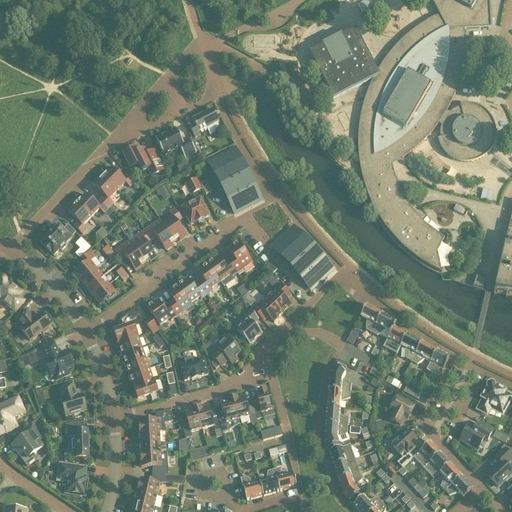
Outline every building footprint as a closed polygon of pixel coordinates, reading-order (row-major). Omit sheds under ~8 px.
[(392,169),(392,166),(401,160),(402,159),(404,158),(405,157),(408,155),(412,152),(417,148),(419,146),(422,143),(426,139),(428,137),(430,135),(433,131),(435,129),(438,125),(441,127),(440,128),(440,130),(440,131),(440,133),(440,134),(440,136),(440,137),(440,139),(437,140),(442,151),(443,153),(444,154),(446,155),(447,157),(450,158),(451,159),(454,161),(455,161),(457,162),(460,163),(462,163),(465,163),(466,163),(468,163),(471,163),(474,162),(476,162),(479,161),(480,160),(482,159),(483,158),(485,156),(487,155),(489,153),(490,152),(491,151),(491,149),(492,148),(493,146),(494,143),(495,140),(495,138),(496,136),(496,135),(496,133),(496,132),(495,130),(495,128),(495,126),(494,125),(494,123),(493,122),(492,120),(491,119),(490,117),(488,115),(487,113),(486,112),(484,111),(482,109),(480,108),(478,107),(476,106),(473,106),(470,105),(468,105),(467,105),(465,105),(463,105),(461,105),(460,105),(460,108),(458,108),(455,110),(454,110),(452,112),(451,112),(449,114),(446,112),(450,105),(451,102),(453,98),(454,95),(456,91),(457,87),(459,82),(460,79),(460,77),(461,75),(462,72),(462,69),(463,65),(463,61),(464,57),(464,54),(465,50),(465,46),(465,42),(465,38),(465,35),(464,35),(464,32),(464,30),(491,29),(489,0),(431,0),(439,15),(435,17),(432,19),(429,20),(426,22),(420,26),(417,28),(412,32),(407,36),(404,38),(402,40),(397,45),(395,48),(392,50),(390,53),(386,58),(384,61),(380,66),(379,69),(377,72),(355,30),(342,37),(341,35),(321,45),(322,47),(309,54),(333,100),(373,79),(371,82),(370,86),(369,89),(367,92),(366,95),(365,98),(364,101),(363,104),(362,108),(361,111),(361,114),(360,118),(359,121),(359,124),(358,128),(358,131),(358,134),(358,138),(358,141),(358,144),(358,148),(358,151),(358,155),(358,158),(359,161),(359,165),(360,168),(360,171),(361,174),(362,178),(363,181),(363,184),(365,187),(366,191),(367,194),(368,197),(369,200),(371,203),(372,206),(374,209),(375,212),(377,215),(379,218),(380,221),(382,224),(384,226),(386,229),(388,232),(390,234),(393,237),(395,239),(397,242),(400,244),(402,247),(404,249),(410,253),(412,255),(415,258),(420,261),(423,263),(429,267),(435,270),(441,273),(436,252),(444,239),(432,231),(426,225),(423,223),(420,220),(418,217),(416,215),(413,212),(410,207),(408,205),(407,203),(404,198),(402,194),(400,191),(398,187),(397,183),(396,180),(394,176),(393,171),(392,169)] [(359,3),(362,13),(368,11),(365,2),(359,3)] [(219,122),(212,110),(192,121),(194,125),(189,128),(194,139),(200,136),(198,133),(219,122)] [(182,143),(176,130),(155,141),(164,156),(166,160),(181,152),(184,159),(196,153),(189,140),(182,143)] [(139,152),(136,147),(126,153),(134,168),(138,166),(142,174),(153,168),(155,172),(163,168),(154,151),(144,156),(142,151),(139,152)] [(261,201),(234,149),(208,163),(235,215),(261,201)] [(111,169),(103,178),(117,192),(125,184),(130,188),(134,183),(126,175),(122,179),(111,169)] [(109,200),(117,192),(103,178),(99,182),(97,180),(92,185),(96,188),(104,197),(100,201),(108,210),(112,213),(116,209),(113,205),(109,200)] [(201,190),(195,180),(185,186),(190,196),(201,190)] [(209,192),(204,182),(198,184),(204,195),(209,192)] [(164,186),(158,190),(164,201),(170,198),(164,186)] [(490,202),(493,191),(481,188),(479,199),(490,202)] [(96,205),(85,195),(77,204),(91,218),(99,210),(104,214),(108,210),(100,201),(96,205)] [(209,216),(200,199),(182,209),(190,226),(203,220),(203,219),(209,216)] [(83,227),(91,218),(77,204),(68,213),(78,223),(74,227),(83,236),(87,231),(83,227)] [(173,219),(163,226),(174,242),(179,239),(180,241),(186,237),(176,223),(181,220),(174,210),(169,214),(173,219)] [(500,269),(499,269),(494,293),(493,294),(494,295),(494,293),(506,295),(505,297),(506,297),(506,295),(511,295),(511,211),(500,266),(501,266),(500,270),(499,270),(500,269)] [(150,227),(144,231),(151,241),(156,237),(166,251),(171,247),(170,245),(174,242),(163,226),(159,221),(150,227)] [(63,231),(59,227),(53,233),(52,232),(51,233),(51,234),(49,237),(48,236),(48,237),(47,238),(41,244),(45,248),(44,249),(49,254),(50,253),(53,257),(60,250),(61,252),(66,247),(65,245),(71,239),(71,238),(75,234),(68,226),(63,231)] [(311,291),(333,271),(293,228),(271,248),(311,291)] [(156,258),(146,244),(151,241),(144,231),(134,238),(133,236),(128,239),(133,246),(133,247),(144,263),(148,260),(150,262),(156,258)] [(81,239),(75,245),(80,250),(75,254),(79,259),(84,254),(90,248),(81,239)] [(227,251),(234,260),(229,264),(237,274),(238,277),(244,273),(242,270),(252,263),(238,243),(227,251)] [(140,266),(144,263),(133,247),(128,250),(124,245),(114,252),(121,262),(126,258),(135,272),(141,268),(140,266)] [(114,255),(111,251),(105,255),(108,259),(114,255)] [(95,269),(100,265),(95,259),(95,258),(91,252),(80,260),(84,266),(74,274),(80,282),(96,270),(95,269)] [(114,255),(108,259),(112,264),(117,259),(114,255)] [(231,278),(237,274),(229,264),(224,267),(217,258),(207,265),(220,283),(230,276),(231,278)] [(277,270),(268,261),(264,265),(273,274),(277,270)] [(197,273),(204,282),(199,285),(206,296),(212,292),(211,290),(220,283),(207,265),(197,273)] [(120,278),(125,274),(121,269),(116,273),(120,278)] [(96,270),(80,282),(87,290),(102,277),(96,270)] [(129,279),(125,274),(120,278),(123,283),(129,279)] [(93,298),(109,285),(102,277),(87,290),(93,298)] [(267,282),(274,290),(280,284),(272,277),(267,282)] [(476,277),(473,287),(482,290),(485,280),(476,277)] [(18,297),(21,293),(14,288),(13,289),(6,283),(5,281),(4,279),(2,279),(0,279),(0,300),(0,301),(15,313),(24,302),(18,297)] [(194,289),(187,280),(177,287),(191,307),(190,305),(200,298),(201,300),(206,296),(199,285),(194,289)] [(100,306),(116,294),(109,285),(93,298),(100,306)] [(276,291),(268,299),(282,315),(291,307),(284,299),(288,294),(280,285),(274,290),(276,291)] [(169,307),(176,318),(191,307),(177,287),(167,294),(174,303),(169,307)] [(273,324),(282,315),(268,299),(259,308),(257,306),(252,311),(261,320),(266,316),(273,324)] [(235,305),(240,310),(244,306),(240,301),(235,305)] [(171,322),(176,318),(169,307),(164,311),(157,302),(147,309),(159,327),(169,319),(171,322)] [(207,304),(211,311),(211,314),(213,317),(218,314),(216,310),(211,302),(207,304)] [(219,313),(225,309),(222,304),(216,308),(219,313)] [(366,331),(371,334),(382,314),(381,314),(367,306),(367,305),(360,318),(360,319),(361,318),(368,322),(366,331)] [(48,330),(47,329),(50,327),(42,315),(33,322),(31,319),(32,318),(26,311),(16,319),(23,329),(21,331),(30,342),(42,333),(42,334),(48,330)] [(248,321),(236,332),(249,346),(262,335),(253,325),(258,321),(250,312),(244,317),(248,321)] [(382,314),(371,334),(376,337),(383,330),(390,334),(394,328),(397,322),(382,314)] [(152,336),(158,332),(148,317),(142,322),(152,336)] [(195,326),(197,329),(203,324),(199,319),(195,322),(195,326)] [(11,329),(7,324),(2,328),(5,333),(11,329)] [(114,334),(119,346),(138,339),(133,327),(114,334)] [(396,355),(399,348),(400,347),(407,335),(406,334),(406,335),(394,328),(390,334),(383,348),(396,355)] [(406,360),(411,363),(422,343),(422,342),(421,343),(407,335),(400,347),(408,351),(406,360)] [(156,345),(160,341),(157,336),(152,340),(156,345)] [(165,342),(170,349),(177,344),(172,337),(165,342)] [(355,340),(350,337),(347,343),(352,345),(355,340)] [(241,354),(226,338),(215,348),(218,351),(211,358),(213,359),(211,362),(213,367),(216,370),(220,366),(221,367),(228,361),(232,366),(237,361),(236,359),(241,354)] [(121,357),(141,350),(138,339),(119,346),(121,352),(119,353),(121,357)] [(160,341),(156,345),(159,350),(164,346),(160,341)] [(422,343),(411,363),(416,366),(423,359),(430,363),(431,363),(437,351),(436,351),(422,343)] [(66,352),(59,355),(54,344),(41,350),(47,361),(44,362),(51,377),(54,376),(56,382),(69,376),(66,370),(73,367),(71,363),(73,362),(70,356),(68,357),(66,352)] [(124,367),(145,360),(141,350),(121,357),(122,357),(124,362),(123,363),(124,367)] [(376,358),(379,352),(373,350),(371,355),(376,358)] [(437,351),(431,363),(430,363),(426,371),(439,378),(450,358),(450,357),(449,358),(437,351)] [(31,366),(27,357),(21,360),(25,369),(31,366)] [(128,377),(149,370),(145,360),(124,367),(126,371),(127,371),(129,377),(128,377)] [(187,362),(187,364),(180,366),(184,382),(191,380),(191,381),(200,379),(200,378),(207,376),(203,360),(195,362),(195,360),(187,362)] [(327,391),(351,393),(350,393),(351,385),(342,381),(345,375),(346,375),(346,374),(344,373),(346,368),(338,364),(335,369),(333,368),(329,377),(328,391),(327,391)] [(133,387),(152,380),(149,370),(128,377),(129,382),(131,381),(133,387)] [(172,374),(166,376),(168,389),(175,387),(172,374)] [(157,393),(152,380),(133,387),(138,400),(157,393)] [(375,388),(378,383),(373,380),(370,385),(375,388)] [(76,397),(72,385),(59,389),(63,401),(61,402),(62,406),(60,406),(62,413),(64,413),(65,417),(73,414),(74,416),(79,415),(79,413),(86,411),(82,396),(76,397)] [(495,408),(504,413),(511,397),(504,393),(505,392),(503,390),(499,388),(493,386),(493,385),(488,385),(487,387),(488,387),(481,399),(483,400),(477,410),(486,415),(487,415),(485,414),(490,404),(496,407),(495,408)] [(412,397),(415,392),(406,387),(403,393),(412,397)] [(256,395),(259,406),(253,407),(255,416),(256,421),(263,419),(262,414),(273,411),(268,392),(266,392),(266,391),(261,392),(261,393),(256,395)] [(326,408),(340,410),(340,409),(340,403),(350,400),(350,393),(351,393),(327,391),(328,392),(327,408),(326,408)] [(390,410),(393,412),(388,420),(400,426),(404,418),(407,420),(414,407),(397,397),(390,410)] [(232,400),(238,421),(255,416),(253,407),(247,409),(246,404),(244,398),(237,400),(237,398),(232,400)] [(0,407),(0,436),(6,434),(7,435),(16,428),(10,415),(22,409),(17,399),(0,407)] [(238,421),(232,400),(227,401),(228,403),(220,404),(223,415),(217,417),(219,423),(221,430),(222,435),(239,425),(238,421)] [(201,410),(201,408),(196,409),(202,430),(213,427),(214,432),(221,430),(219,423),(217,417),(211,418),(209,408),(201,410)] [(325,425),(325,426),(348,427),(347,427),(348,421),(339,416),(340,410),(326,408),(326,409),(325,425)] [(192,411),(192,412),(179,416),(185,440),(192,438),(191,433),(202,430),(196,409),(192,411)] [(156,421),(138,422),(139,434),(159,433),(166,433),(164,425),(172,423),(169,411),(156,415),(156,421)] [(372,436),(384,433),(381,421),(369,425),(372,436)] [(88,435),(88,432),(87,432),(87,422),(66,426),(66,436),(74,435),(75,441),(72,441),(72,451),(75,451),(75,459),(89,459),(88,435)] [(38,442),(43,439),(32,425),(12,440),(23,454),(19,457),(26,468),(37,460),(34,455),(43,448),(38,442)] [(348,428),(348,427),(325,426),(324,440),(327,449),(327,450),(340,445),(340,444),(340,445),(337,438),(347,435),(347,428),(348,428)] [(474,432),(467,428),(460,441),(477,451),(480,446),(484,448),(491,433),(479,426),(477,431),(474,432)] [(357,435),(359,429),(349,427),(348,433),(357,435)] [(280,437),(283,436),(280,428),(269,431),(270,432),(272,439),(280,437)] [(400,440),(398,437),(391,444),(393,446),(392,447),(403,459),(397,464),(402,469),(412,459),(408,455),(414,449),(411,446),(416,441),(414,439),(415,438),(411,433),(410,435),(408,432),(400,440)] [(496,432),(493,438),(504,444),(507,438),(496,432)] [(140,445),(160,444),(159,433),(139,434),(140,445)] [(414,459),(423,469),(440,454),(440,453),(439,454),(430,444),(431,443),(430,443),(413,459),(414,459)] [(160,444),(140,445),(140,456),(160,455),(160,444)] [(333,467),(355,460),(355,459),(354,460),(350,446),(328,453),(328,454),(329,454),(333,467)] [(285,447),(277,449),(280,460),(288,458),(285,447)] [(189,453),(192,461),(209,457),(207,448),(189,453)] [(498,466),(487,476),(497,488),(505,481),(506,482),(511,476),(511,475),(511,474),(511,473),(507,468),(509,466),(507,465),(511,460),(511,457),(505,450),(495,458),(500,463),(497,465),(498,466)] [(440,454),(423,469),(433,480),(439,474),(450,464),(449,464),(440,454)] [(161,467),(160,455),(140,456),(141,469),(161,467)] [(337,481),(338,481),(360,473),(359,473),(355,460),(333,467),(333,468),(333,467),(338,481),(337,481)] [(440,488),(444,493),(461,477),(450,465),(450,464),(439,474),(445,480),(440,488)] [(66,489),(66,494),(84,497),(87,478),(84,478),(85,469),(60,465),(57,482),(58,482),(58,481),(67,482),(66,489)] [(396,475),(389,467),(385,471),(391,479),(396,475)] [(164,468),(163,477),(165,477),(164,484),(184,486),(185,478),(168,477),(169,469),(164,468)] [(280,469),(274,471),(279,492),(295,488),(295,489),(296,488),(292,475),(286,477),(280,469)] [(279,492),(274,471),(268,472),(267,482),(259,484),(263,497),(279,493),(279,492)] [(380,479),(385,475),(380,471),(376,475),(380,479)] [(360,474),(360,473),(338,481),(343,495),(349,502),(360,493),(360,492),(359,493),(354,488),(362,481),(359,474),(360,474)] [(386,477),(381,481),(385,485),(390,481),(386,477)] [(462,477),(461,477),(444,493),(448,497),(457,493),(463,499),(462,499),(463,500),(473,490),(473,489),(472,490),(461,478),(462,477)] [(263,497),(259,484),(251,486),(246,478),(240,480),(240,479),(246,502),(246,501),(262,497),(262,498),(263,497)] [(159,485),(140,480),(137,492),(156,497),(159,485)] [(417,494),(422,490),(418,486),(413,490),(417,494)] [(156,497),(137,492),(134,504),(154,508),(156,497)] [(423,500),(427,496),(423,492),(419,495),(423,500)] [(372,511),(382,503),(381,503),(377,499),(368,502),(364,497),(353,506),(353,507),(354,506),(358,511),(372,511)] [(405,505),(409,502),(405,497),(401,501),(405,505)] [(382,504),(382,503),(372,511),(384,511),(386,509),(382,504)] [(411,503),(407,507),(411,511),(415,507),(411,503)]
